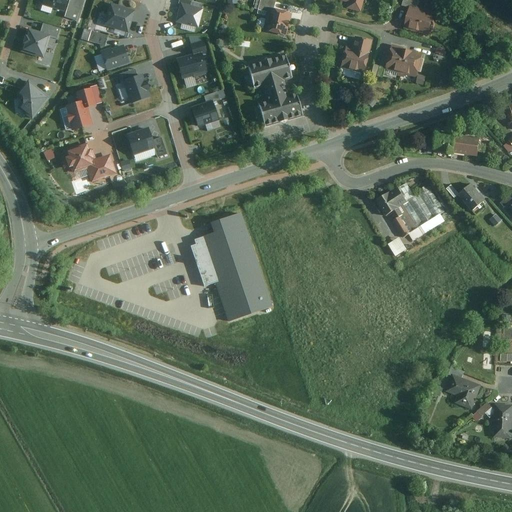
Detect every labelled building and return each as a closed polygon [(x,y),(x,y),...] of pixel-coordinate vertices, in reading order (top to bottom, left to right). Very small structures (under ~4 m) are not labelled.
[(43,0),(41,8),(66,15),(65,19),(79,23),(85,0),(43,0)] [(364,0),(332,0),(332,1),(347,5),(346,10),(361,14),(364,0)] [(204,7),(181,1),(175,22),(198,28),(204,7)] [(137,11),(110,3),(104,26),(130,34),(137,11)] [(434,15),(409,8),(404,30),(429,37),(434,34),(435,27),(432,22),(434,15)] [(292,16),(268,10),(262,33),(286,39),(292,16)] [(20,53),(45,61),(51,41),(58,43),(62,31),(43,25),(40,33),(27,29),(20,53)] [(109,38),(93,35),(90,44),(108,47),(109,38)] [(373,42),(355,37),(352,51),(345,49),(339,71),(365,76),(373,42)] [(175,59),(181,82),(211,74),(202,42),(189,46),(191,55),(175,59)] [(128,43),(101,53),(107,70),(134,61),(128,43)] [(423,55),(391,47),(385,72),(417,80),(423,55)] [(286,57),(247,69),(254,92),(262,90),(266,103),(258,105),(265,130),(304,119),(296,93),(289,95),(285,83),(293,80),(286,57)] [(373,75),(383,77),(385,67),(375,65),(373,75)] [(131,104),(152,98),(145,74),(124,80),(131,104)] [(50,97),(29,80),(19,93),(25,98),(18,106),(33,117),(50,97)] [(73,131),(91,125),(86,109),(100,105),(94,88),(78,93),(81,102),(65,108),(73,131)] [(205,105),(189,109),(194,130),(204,127),(205,132),(222,128),(220,122),(215,102),(205,105)] [(126,136),(133,158),(152,152),(156,163),(169,159),(162,138),(154,141),(149,128),(126,136)] [(458,136),(436,132),(433,150),(455,153),(458,136)] [(458,136),(455,153),(480,157),(483,140),(458,136)] [(95,183),(116,175),(111,158),(96,158),(94,150),(86,145),(67,152),(67,163),(66,170),(77,178),(89,172),(95,183)] [(47,163),(55,158),(50,149),(42,151),(47,163)] [(122,163),(124,171),(133,168),(131,160),(122,163)] [(459,193),(452,184),(446,188),(456,200),(460,196),(458,194),(459,193)] [(485,202),(471,184),(459,193),(458,194),(460,196),(472,212),(485,202)] [(413,185),(402,188),(401,191),(408,204),(394,211),(400,218),(392,224),(400,237),(410,251),(455,223),(433,192),(423,193),(413,185)] [(399,188),(377,200),(386,216),(394,211),(408,204),(401,191),(399,188)] [(511,204),(511,196),(503,204),(508,209),(511,204)] [(237,209),(207,218),(210,228),(187,234),(201,283),(214,279),(225,317),(266,305),(237,209)] [(503,220),(496,213),(490,219),(498,226),(503,220)] [(410,251),(400,237),(385,246),(393,261),(410,251)] [(452,376),(463,381),(467,371),(454,366),(450,376),(452,376)] [(463,381),(452,376),(446,392),(458,397),(455,405),(472,411),(481,387),(463,381)] [(511,407),(495,406),(494,439),(511,439),(511,407)]
